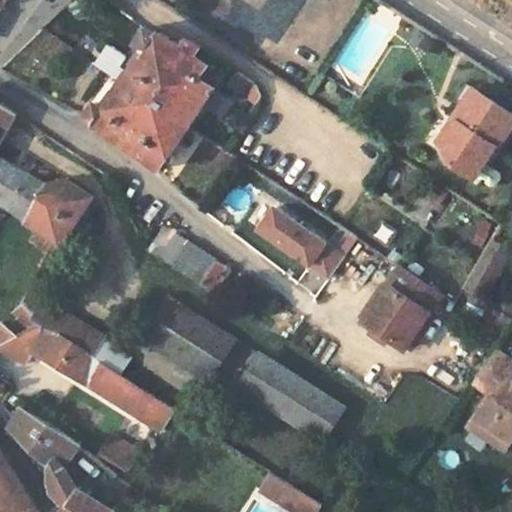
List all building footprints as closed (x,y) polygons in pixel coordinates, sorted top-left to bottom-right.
[(429,30),(412,19),(406,30),(422,40),(429,30)] [(85,117),(162,170),(191,127),(228,75),(196,56),(203,47),(190,39),(185,45),(161,30),(158,32),(148,26),(138,41),(146,48),(123,82),(118,88),(105,107),(95,101),(85,117)] [(258,84),(242,73),(233,86),(250,97),(258,84)] [(462,78),(451,96),(459,102),(470,84),(462,78)] [(453,121),(435,148),(449,160),(475,177),(496,144),(511,118),(511,110),(470,84),(459,102),(453,110),(463,116),(457,124),(453,121)] [(0,201),(10,208),(32,174),(0,157),(0,145),(17,114),(0,102),(0,201)] [(457,124),(463,116),(453,110),(448,118),(453,121),(457,124)] [(435,148),(453,121),(448,118),(431,145),(435,148)] [(496,144),(475,177),(483,182),(504,149),(496,144)] [(47,182),(32,174),(10,208),(28,220),(37,226),(54,238),(64,245),(96,196),(69,178),(64,185),(61,189),(47,182)] [(57,180),(47,182),(61,189),(64,185),(69,178),(57,180)] [(329,239),(272,205),(253,238),(309,272),(329,239)] [(54,238),(37,226),(28,238),(48,252),(54,238)] [(175,267),(203,285),(219,259),(166,226),(150,250),(175,267)] [(48,252),(33,285),(48,292),(67,247),(64,245),(54,238),(48,252)] [(492,241),(464,289),(482,302),(511,252),(492,241)] [(400,267),(365,319),(404,347),(440,294),(400,267)] [(31,288),(25,302),(36,315),(46,298),(31,288)] [(170,293),(140,339),(178,365),(208,318),(170,293)] [(47,326),(122,374),(133,356),(46,298),(36,315),(43,323),(47,326)] [(25,302),(12,314),(16,319),(27,331),(43,323),(36,315),(25,302)] [(208,318),(178,365),(210,385),(240,338),(208,318)] [(43,323),(27,331),(16,319),(8,327),(18,336),(0,344),(0,353),(28,365),(36,351),(33,349),(47,326),(43,323)] [(1,321),(0,322),(0,344),(18,336),(8,327),(1,321)] [(47,326),(33,349),(36,351),(144,420),(156,399),(158,396),(122,374),(47,326)] [(491,396),(478,417),(492,425),(494,441),(508,449),(511,443),(511,385),(509,384),(511,379),(511,359),(496,349),(472,384),(491,396)] [(260,350),(235,387),(267,408),(290,369),(260,350)] [(290,369),(267,408),(325,445),(349,405),(290,369)] [(15,420),(11,427),(34,452),(51,464),(50,480),(53,494),(64,500),(82,511),(113,511),(115,510),(79,488),(66,467),(81,446),(52,429),(22,407),(15,420)] [(471,427),(494,441),(492,425),(478,417),(471,427)] [(113,430),(98,454),(129,473),(143,449),(113,430)] [(0,508),(25,511),(38,511),(0,447),(0,508)] [(294,486),(273,473),(262,490),(283,503),(294,486)] [(294,486),(283,503),(297,511),(318,511),(323,505),(294,486)] [(82,511),(64,500),(64,511),(82,511)]
